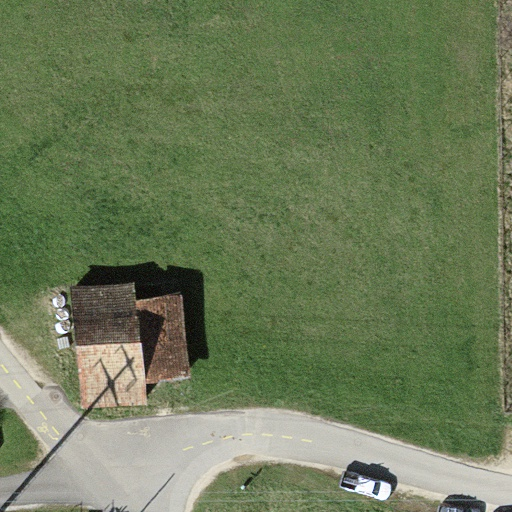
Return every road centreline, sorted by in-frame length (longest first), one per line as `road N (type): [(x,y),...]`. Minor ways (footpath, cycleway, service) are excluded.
road 1 (unclassified): [(143,511),(116,475),(211,438),(257,430),(511,491)]
road 2 (track): [(0,362),(48,420),(116,475)]
